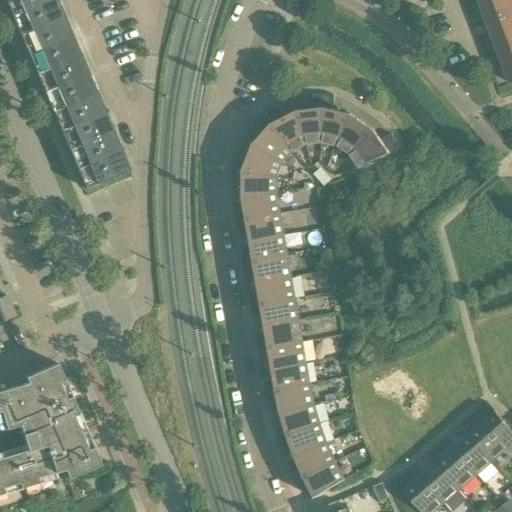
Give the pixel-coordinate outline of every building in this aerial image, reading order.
[(4,0),(11,16),(47,0),(4,0)] [(47,0),(11,16),(19,35),(64,15),(57,0),(47,0)] [(511,0),(484,0),(479,2),(487,23),(511,13),(511,0)] [(511,13),(487,23),(494,43),(511,36),(511,13)] [(19,35),(28,54),(72,35),(64,15),(19,35)] [(28,54),(36,73),(80,54),(72,35),(28,54)] [(511,36),(494,43),(502,63),(511,59),(511,36)] [(36,73),(44,93),(89,74),(80,54),(36,73)] [(511,59),(502,63),(510,84),(511,83),(511,59)] [(44,93),(52,112),(97,93),(89,74),(44,93)] [(52,112),(61,131),(105,112),(97,93),(52,112)] [(277,106),(267,114),(293,150),(294,150),(305,145),(308,143),(319,142),(326,143),(333,145),(338,146),(349,154),(359,167),(399,148),(391,134),(380,139),(373,129),(350,113),(334,109),(334,95),(313,94),(312,108),(295,110),(284,116),(277,106)] [(61,131),(69,150),(114,131),(105,112),(61,131)] [(252,144),(282,164),(283,162),(292,152),(293,150),(267,114),(265,115),(258,122),(264,130),(252,144)] [(69,150),(77,169),(122,150),(114,131),(69,150)] [(235,160),(233,168),(278,178),(278,175),(282,164),(252,144),(245,161),(235,160)] [(122,150),(77,169),(86,189),(130,169),(122,150)] [(242,195),(243,197),(278,194),(278,191),(278,178),(233,168),(233,170),(232,177),(242,179),(242,195)] [(235,212),(236,221),(281,213),(278,194),(243,197),(245,210),(235,212)] [(246,228),(248,240),(285,233),(281,213),(236,221),(238,230),(246,228)] [(242,253),(243,261),(288,254),(285,233),(248,240),(250,252),(242,253)] [(254,270),(256,283),(292,276),(288,254),(243,261),(245,271),(254,270)] [(250,297),(252,306),(296,299),(292,276),(256,283),(258,296),(250,297)] [(0,296),(11,292),(8,284),(1,287),(0,283),(0,296)] [(11,292),(0,296),(0,321),(14,316),(9,304),(15,302),(11,292)] [(262,314),(264,326),(300,320),(296,299),(252,306),(253,315),(262,314)] [(258,340),(259,350),(304,342),(300,320),(264,326),(266,338),(258,340)] [(270,358),(272,369),(307,363),(304,342),(259,350),(261,359),(270,358)] [(265,383),(267,392),(311,383),(307,363),(272,369),(274,381),(265,383)] [(77,414),(56,364),(24,377),(25,383),(0,390),(0,430),(18,425),(26,451),(0,458),(0,494),(4,494),(2,488),(18,484),(20,489),(38,483),(37,478),(52,473),(54,479),(56,478),(55,472),(63,470),(67,478),(99,465),(91,448),(86,449),(72,416),(77,414)] [(276,399),(279,412),(320,403),(320,402),(322,402),(321,398),(314,400),(311,383),(267,392),(268,401),(276,399)] [(274,428),(277,437),(321,423),(316,406),(321,405),(320,403),(279,412),(283,426),(274,428)] [(486,422),(470,436),(493,463),(509,449),(511,451),(511,450),(511,431),(490,406),(480,415),(486,422)] [(288,444),(293,457),(328,443),(326,437),(321,423),(277,437),(280,446),(288,444)] [(470,436),(453,450),(477,477),(493,463),(470,436)] [(290,473),(295,482),(336,462),(334,458),(328,443),(293,457),(299,469),(290,473)] [(453,450),(437,464),(460,491),(477,477),(453,450)] [(336,462),(295,482),(299,491),(309,486),(315,497),(345,479),(336,462)] [(437,464),(421,478),(444,505),(460,491),(437,464)] [(436,511),(444,505),(421,478),(404,493),(420,511),(436,511)] [(376,495),(379,502),(388,498),(385,491),(382,483),(373,487),(376,495)] [(511,511),(511,503),(508,499),(501,505),(506,511),(511,511)] [(350,511),(349,508),(342,511),(337,502),(321,509),(322,511),(350,511)]
